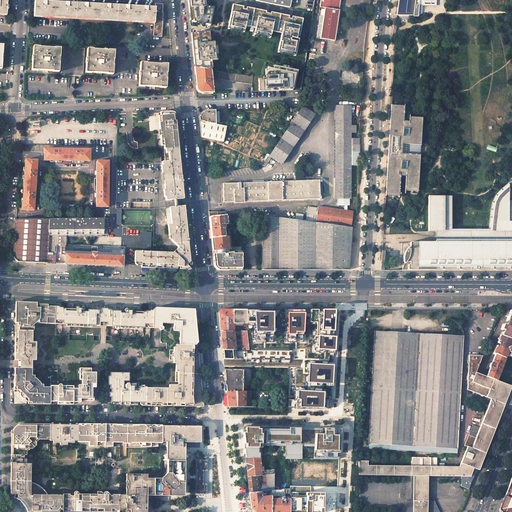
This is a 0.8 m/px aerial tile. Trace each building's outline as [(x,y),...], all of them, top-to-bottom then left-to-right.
[(7,0),(0,0),(0,15),(6,15),(7,10),(8,10),(8,6),(7,6),(7,0)] [(187,0),(189,15),(193,55),(194,68),(211,70),(211,68),(212,68),(211,60),(217,60),(223,44),(225,35),(222,33),(227,0),(187,0)] [(320,0),(319,7),(325,8),(325,10),(324,16),(320,15),(317,38),(321,39),(335,41),(340,0),(320,0)] [(398,0),(396,15),(420,16),(419,14),(419,10),(420,2),(436,1),(436,0),(398,0)] [(155,7),(35,1),(34,17),(154,23),(153,36),(162,37),(163,13),(162,12),(163,4),(155,4),(155,7)] [(243,6),(233,4),(228,26),(245,29),(245,25),(246,22),(256,24),(255,27),(255,31),(271,34),(272,31),(272,28),(282,30),(282,33),(278,49),(296,52),(303,18),(292,15),(292,18),(289,17),(289,15),(271,11),(270,13),(266,12),(266,10),(246,6),(246,9),(243,8),(243,6)] [(61,48),(33,46),(32,70),(46,71),(59,72),(61,48)] [(85,48),(63,47),(61,75),(83,77),(85,48)] [(114,50),(87,48),(86,72),(99,73),(113,74),(114,50)] [(304,69),(253,58),(252,63),(269,67),(268,73),(281,76),(279,93),(301,93),(304,69)] [(168,64),(140,62),(139,86),(152,87),(166,88),(168,64)] [(211,70),(194,68),(195,79),(196,88),(202,93),(213,93),(211,70)] [(233,74),(220,72),(218,79),(252,86),(253,78),(233,74)] [(404,106),(391,105),(389,128),(385,193),(399,194),(400,176),(405,176),(405,182),(404,191),(418,191),(420,155),(419,155),(419,149),(419,145),(420,145),(422,118),(409,117),(409,121),(406,121),(403,121),(404,106)] [(336,106),(336,198),(338,198),(338,206),(345,206),(345,210),(347,211),(347,205),(349,205),(349,198),(350,198),(350,166),(359,166),(359,139),(350,139),(350,132),(355,132),(355,126),(350,126),(350,106),(336,106)] [(216,124),(216,110),(204,110),(202,112),(199,116),(200,120),(216,124)] [(298,116),(260,168),(264,168),(270,160),(279,166),(314,118),(302,110),(298,116)] [(163,139),(163,149),(179,148),(178,131),(177,131),(175,115),(175,114),(174,113),(173,112),(172,111),(160,112),(161,122),(159,123),(161,139),(163,139)] [(216,124),(200,120),(201,129),(201,137),(223,142),(227,126),(216,124)] [(487,144),(485,148),(494,152),(496,148),(487,144)] [(161,165),(164,197),(165,200),(183,198),(183,195),(184,195),(179,148),(163,149),(164,161),(161,161),(162,165),(161,165)] [(90,149),(44,149),(44,160),(56,161),(79,161),(90,161),(90,149)] [(25,159),(22,210),(34,210),(35,197),(36,171),(37,160),(25,159)] [(96,196),(96,207),(108,207),(108,161),(96,161),(96,174),(96,196)] [(319,180),(223,183),(223,202),(321,199),(321,189),(319,189),(319,180)] [(451,197),(428,197),(428,232),(436,232),(436,242),(411,242),(411,246),(408,247),(404,254),(404,261),(405,261),(402,270),(511,269),(511,198),(510,198),(510,190),(508,190),(508,184),(496,195),(491,209),(489,229),(451,229),(451,197)] [(172,252),(134,251),(134,261),(134,262),(135,263),(135,264),(136,264),(137,265),(141,265),(141,267),(156,268),(168,268),(177,269),(177,267),(179,267),(179,269),(183,269),(189,269),(185,265),(187,263),(189,265),(191,265),(186,209),(184,209),(183,206),(169,207),(170,224),(167,224),(168,238),(176,246),(175,247),(176,247),(176,248),(175,248),(175,249),(175,250),(176,252),(174,250),(172,252)] [(315,222),(262,215),(262,270),(272,270),(287,270),(306,270),(331,270),(348,270),(351,228),(350,227),(352,212),(347,211),(345,210),(318,207),(315,222)] [(230,217),(230,215),(226,215),(219,216),(218,216),(209,217),(211,238),(226,237),(225,225),(227,225),(226,217),(230,217)] [(104,218),(16,219),(13,258),(18,262),(102,265),(122,266),(123,250),(122,250),(122,248),(118,248),(118,250),(103,249),(104,234),(107,234),(107,219),(104,219),(104,218)] [(226,237),(211,238),(213,259),(214,267),(218,270),(228,270),(241,270),(241,252),(231,252),(229,237),(226,237)] [(18,302),(16,304),(15,323),(18,323),(18,326),(19,327),(19,330),(32,330),(35,331),(35,337),(35,346),(36,346),(42,346),(49,353),(55,353),(56,324),(54,324),(55,307),(48,305),(37,304),(37,303),(18,302)] [(58,307),(55,307),(54,324),(56,324),(104,326),(152,328),(153,311),(151,311),(149,311),(146,311),(146,312),(143,312),(143,314),(141,314),(141,310),(130,309),(130,310),(128,310),(127,309),(124,310),(121,310),(121,311),(109,311),(109,310),(104,310),(99,310),(99,311),(88,310),(88,309),(84,308),(82,307),(80,309),(78,309),(78,308),(68,308),(68,312),(65,312),(65,310),(62,309),(62,308),(59,307),(58,307)] [(153,307),(153,311),(152,328),(161,329),(162,324),(174,324),(174,330),(180,331),(180,345),(195,345),(197,343),(197,341),(196,341),(195,336),(195,335),(195,334),(195,333),(195,329),(194,328),(194,327),(195,326),(194,322),(193,321),(193,320),(194,319),(194,318),(193,317),(194,316),(194,315),(194,314),(194,312),(193,311),(192,310),(191,310),(190,310),(189,311),(185,310),(184,311),(183,311),(182,310),(178,310),(177,311),(176,311),(175,310),(171,310),(170,311),(169,310),(168,310),(163,309),(163,308),(153,307)] [(230,310),(221,310),(219,312),(221,331),(233,331),(240,331),(247,331),(246,310),(237,310),(230,310)] [(273,310),(246,310),(247,331),(253,330),(254,345),(272,345),(273,310)] [(300,345),(301,310),(278,310),(279,328),(285,327),(284,344),(300,345)] [(313,351),(334,352),(336,310),(308,310),(308,325),(314,325),(313,351)] [(511,310),(510,310),(506,321),(502,333),(501,332),(497,343),(500,344),(499,347),(496,346),(493,353),(495,354),(491,363),(490,363),(489,367),(490,367),(486,376),(495,380),(511,340),(511,310)] [(19,330),(15,330),(15,361),(17,360),(20,361),(20,365),(19,368),(17,368),(16,387),(24,395),(31,402),(38,402),(50,402),(50,388),(44,387),(44,385),(40,385),(40,384),(35,378),(34,378),(34,375),(31,375),(31,365),(31,361),(36,361),(36,354),(39,354),(39,349),(36,349),(36,346),(35,346),(35,337),(32,337),(32,330),(19,330)] [(222,341),(222,350),(234,350),(249,350),(247,331),(240,331),(241,340),(234,340),(233,331),(221,331),(222,341)] [(464,336),(374,331),(368,444),(458,448),(464,336)] [(180,345),(176,345),(176,347),(173,347),(174,348),(174,349),(169,349),(169,358),(169,360),(174,360),(174,363),(176,363),(176,381),(180,381),(180,384),(168,384),(168,388),(138,388),(138,389),(136,388),(136,384),(131,384),(131,385),(129,385),(129,384),(127,382),(127,380),(128,380),(128,372),(109,372),(109,388),(111,389),(111,405),(120,405),(133,405),(156,405),(185,405),(204,405),(199,361),(199,359),(198,345),(195,345),(180,345)] [(234,350),(222,350),(224,360),(236,360),(234,350)] [(255,352),(254,361),(290,362),(291,352),(255,352)] [(482,355),(468,355),(468,356),(467,357),(467,360),(468,360),(467,390),(491,399),(484,415),(483,414),(479,425),(480,425),(479,428),(478,427),(476,431),(478,431),(476,437),(468,435),(464,445),(467,447),(459,466),(430,466),(430,476),(461,476),(461,486),(469,489),(476,469),(479,470),(511,386),(495,380),(486,376),(475,372),(482,355)] [(332,389),(334,364),(308,363),(308,386),(292,386),(292,407),(323,407),(324,388),(332,389)] [(347,383),(355,383),(355,367),(347,367),(347,383)] [(91,369),(80,368),(80,380),(82,380),(82,385),(78,386),(78,389),(73,389),(73,387),(66,387),(62,386),(60,385),(58,386),(50,386),(50,388),(50,402),(57,402),(57,404),(69,404),(73,404),(73,403),(80,403),(80,401),(90,401),(93,401),(94,388),(96,388),(96,373),(92,373),(91,369)] [(242,370),(225,370),(225,375),(226,385),(227,391),(242,391),(242,370)] [(242,391),(227,391),(228,399),(228,406),(245,407),(251,407),(251,392),(242,391)] [(11,444),(11,458),(22,459),(23,454),(26,454),(26,450),(27,441),(30,438),(45,438),(45,442),(50,442),(50,424),(20,424),(18,424),(11,430),(11,444)] [(52,424),(50,424),(50,442),(50,445),(77,446),(78,442),(88,442),(88,446),(94,446),(96,444),(96,425),(92,425),(92,427),(89,427),(89,425),(88,425),(64,424),(52,424)] [(104,425),(96,425),(96,444),(104,444),(104,425)] [(109,425),(104,425),(104,444),(106,446),(112,446),(112,443),(122,443),(122,444),(126,444),(131,444),(131,443),(138,443),(138,444),(138,445),(139,445),(139,446),(140,446),(141,446),(141,447),(151,447),(151,446),(152,445),(153,445),(153,444),(153,443),(161,444),(161,443),(162,428),(162,426),(159,426),(159,427),(157,427),(157,426),(112,425),(112,427),(109,427),(109,425)] [(165,428),(162,428),(161,443),(166,443),(166,460),(167,460),(182,461),(182,446),(182,444),(182,443),(182,442),(184,440),(187,442),(188,443),(189,442),(195,442),(196,443),(197,442),(200,439),(199,438),(199,432),(200,431),(198,430),(198,429),(197,429),(197,427),(196,428),(189,428),(188,427),(188,428),(181,428),(175,428),(174,427),(173,428),(167,427),(167,426),(165,426),(165,428)] [(339,454),(341,428),(311,428),(242,427),(244,445),(246,458),(260,458),(264,458),(274,458),(290,458),(339,459),(339,454)] [(368,461),(358,460),(358,475),(411,476),(411,501),(406,500),(400,511),(415,511),(417,511),(419,511),(421,511),(423,511),(424,511),(439,511),(435,501),(430,501),(430,476),(430,466),(431,457),(411,457),(411,466),(370,465),(370,461),(368,461)] [(37,484),(33,483),(30,483),(30,464),(26,464),(26,459),(22,459),(11,458),(11,470),(10,496),(13,497),(16,498),(19,501),(20,501),(23,504),(25,507),(27,511),(62,511),(63,494),(48,494),(47,492),(45,490),(43,487),(40,485),(37,484)] [(260,458),(246,458),(247,468),(248,476),(256,476),(266,475),(274,473),(274,469),(263,470),(262,467),(261,467),(260,458)] [(184,496),(185,461),(182,461),(167,460),(166,472),(161,478),(154,478),(154,495),(158,495),(163,495),(184,496)] [(207,460),(196,460),(196,470),(197,470),(197,484),(196,484),(196,494),(207,494),(207,484),(203,484),(203,470),(207,470),(207,460)] [(249,486),(249,493),(271,490),(274,490),(274,473),(266,475),(267,487),(257,488),(256,476),(248,476),(249,486)] [(154,495),(154,478),(146,478),(146,474),(126,474),(126,495),(119,494),(118,511),(146,511),(147,509),(147,504),(147,498),(147,495),(151,495),(154,495)] [(289,511),(290,491),(290,488),(274,490),(271,490),(270,511),(289,511)] [(255,511),(270,511),(271,490),(249,493),(250,500),(250,502),(251,508),(255,511)] [(118,511),(119,494),(113,494),(112,496),(108,492),(107,491),(106,491),(105,491),(104,492),(103,493),(103,495),(84,494),(82,496),(78,491),(77,491),(75,491),(74,491),(73,492),(73,495),(70,495),(68,493),(63,493),(63,494),(62,511),(118,511)] [(335,511),(336,491),(290,491),(289,511),(335,511)] [(254,511),(255,511),(251,508),(250,502),(250,500),(249,493),(248,493),(248,495),(247,495),(247,497),(246,497),(246,509),(247,509),(247,511),(248,511),(247,511),(254,511)] [(511,511),(511,498),(505,495),(499,509),(501,511),(511,511)]
